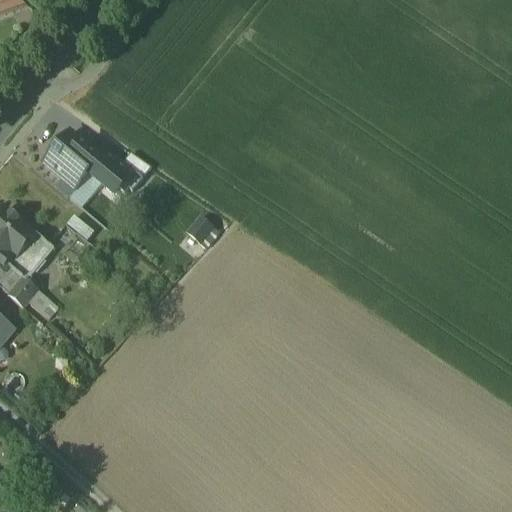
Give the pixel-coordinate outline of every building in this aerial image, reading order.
[(70,137),(45,167),(78,194),(79,191),(78,190),(89,177),(102,162),(99,160),(70,137)] [(143,182),(106,152),(99,160),(102,162),(89,177),(121,203),(130,192),(133,195),(143,182)] [(34,236),(7,214),(0,222),(0,263),(8,270),(8,269),(34,237),(34,236)] [(76,218),(69,226),(88,242),(95,234),(76,218)] [(202,221),(189,237),(200,247),(214,231),(202,221)] [(34,237),(8,269),(23,282),(26,284),(33,274),(32,273),(50,250),(35,237),(34,236),(34,237)] [(0,263),(0,271),(1,273),(0,273),(0,290),(2,292),(9,299),(23,282),(8,269),(8,270),(0,263)] [(26,284),(23,282),(9,299),(8,301),(9,302),(9,301),(23,312),(22,313),(23,314),(29,307),(41,317),(51,305),(39,295),(26,284)] [(0,350),(14,333),(0,321),(0,350)]
